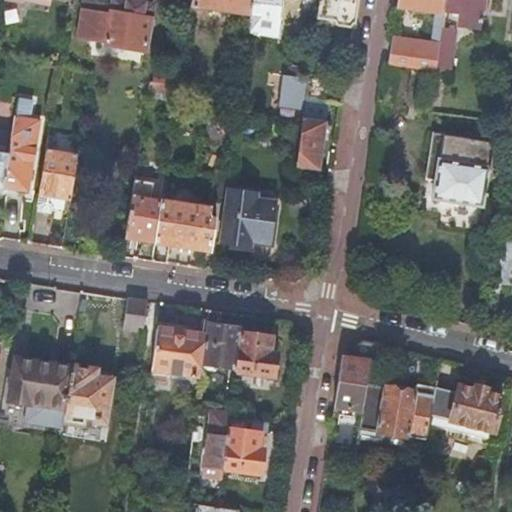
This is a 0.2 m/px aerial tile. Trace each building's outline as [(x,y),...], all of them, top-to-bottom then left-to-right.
[(83,1),(78,38),(108,42),(107,45),(144,50),(151,6),(114,0),(114,2),(113,7),(103,5),(83,1)] [(189,0),(189,5),(250,14),(251,0),(189,0)] [(318,0),(316,18),(354,25),(357,4),(357,0),(318,0)] [(398,0),(398,5),(443,12),(444,9),(444,0),(398,0)] [(483,0),(444,0),(444,9),(458,11),(456,24),(480,27),(483,0)] [(439,43),(435,69),(448,71),(455,30),(441,28),(439,43)] [(393,36),(389,62),(435,69),(439,43),(393,36)] [(345,82),(308,77),(306,98),(342,103),(345,82)] [(176,95),(177,85),(150,80),(149,90),(176,95)] [(13,132),(3,187),(28,191),(40,119),(29,118),(32,99),(19,97),(13,132)] [(303,118),(296,166),(304,167),(303,175),(311,176),(312,169),(319,170),(326,121),(324,121),(325,116),(322,113),(315,112),(314,119),(303,118)] [(0,129),(0,186),(3,187),(13,132),(0,129)] [(434,134),(426,178),(435,180),(431,198),(482,207),(493,144),(434,134)] [(48,135),(35,210),(54,214),(55,207),(68,210),(77,154),(52,150),(54,136),(48,135)] [(134,182),(125,239),(153,244),(160,200),(150,198),(152,185),(141,183),(134,182)] [(231,191),(225,241),(250,245),(251,239),(269,241),(274,204),(256,201),(257,194),(231,191)] [(160,200),(153,244),(151,262),(167,265),(170,246),(211,253),(216,218),(210,217),(211,208),(160,200)] [(137,327),(142,328),(146,301),(128,298),(123,329),(137,331),(137,327)] [(221,312),(209,311),(202,365),(236,370),(241,332),(241,327),(219,324),(221,312)] [(156,328),(151,368),(196,375),(201,335),(186,333),(187,328),(161,324),(160,329),(156,328)] [(236,370),(235,371),(274,377),(277,354),(269,352),(271,337),(241,332),(236,370)] [(344,351),(335,406),(363,411),(368,384),(375,342),(361,339),(344,351)] [(70,372),(71,367),(27,360),(29,351),(18,349),(17,358),(15,358),(7,401),(27,405),(24,423),(61,429),(62,422),(65,399),(70,372)] [(65,399),(62,422),(84,426),(85,418),(101,420),(108,380),(92,377),(93,371),(71,367),(70,372),(65,399)] [(434,390),(429,416),(493,430),(501,397),(486,393),(488,385),(474,381),(472,390),(435,380),(434,390)] [(359,432),(358,437),(376,440),(378,431),(407,435),(405,445),(424,448),(429,416),(434,390),(415,387),(414,392),(368,384),(363,411),(359,432)] [(228,428),(230,415),(211,413),(205,466),(223,468),(228,428)] [(228,428),(223,468),(260,473),(264,448),(258,447),(260,433),(266,433),(267,420),(240,416),(238,429),(228,428)] [(331,428),(329,445),(356,449),(358,437),(359,432),(331,428)] [(376,440),(405,445),(407,435),(378,431),(376,440)]
